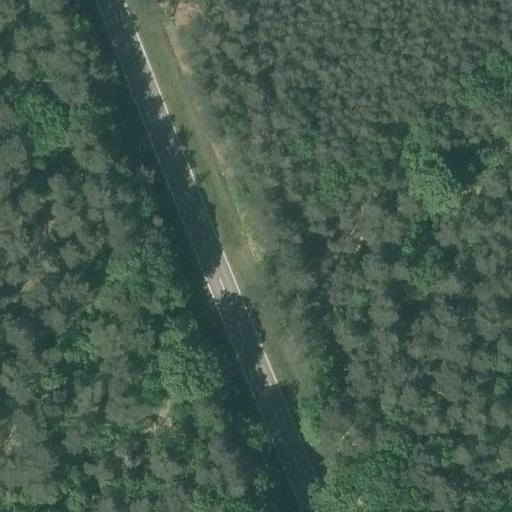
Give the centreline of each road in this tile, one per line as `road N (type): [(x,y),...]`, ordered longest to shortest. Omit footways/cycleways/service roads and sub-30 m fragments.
road 1 (primary): [(323,511),(113,0)]
road 2 (track): [(166,410),(33,102),(15,0)]
road 3 (track): [(166,410),(52,511)]
